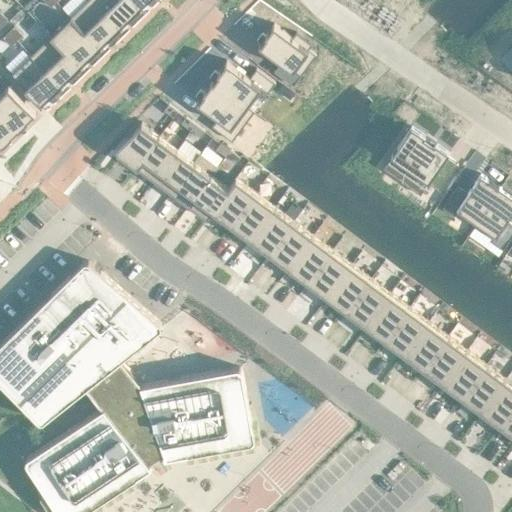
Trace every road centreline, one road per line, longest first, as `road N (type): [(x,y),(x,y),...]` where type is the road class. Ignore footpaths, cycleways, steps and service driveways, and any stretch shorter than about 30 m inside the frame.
road 1 (residential): [(45,157),(170,263),(462,476),(472,511)]
road 2 (residential): [(326,0),(511,129)]
road 3 (residential): [(45,157),(193,0)]
